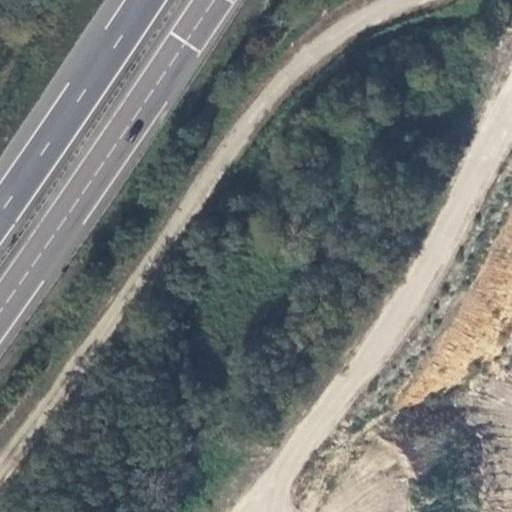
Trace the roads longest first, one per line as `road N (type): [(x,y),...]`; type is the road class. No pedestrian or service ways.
road 1 (unknown): [(0,469),(273,107),(314,61),(400,0)]
road 2 (trunk): [(0,319),(218,0)]
road 3 (trunk): [(147,0),(0,222)]
